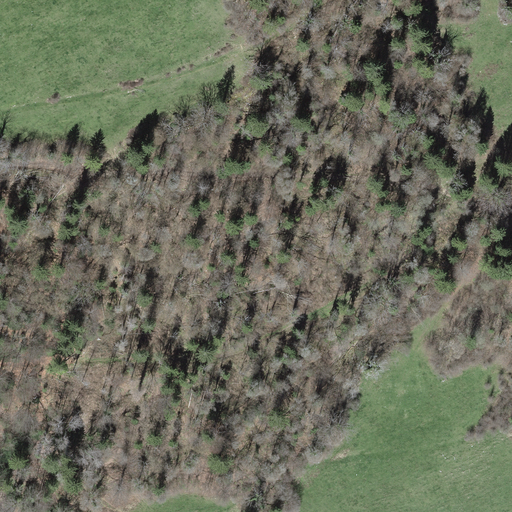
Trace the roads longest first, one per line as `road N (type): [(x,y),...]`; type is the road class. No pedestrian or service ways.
road 1 (track): [(511,218),(455,192),(399,183),(173,158),(0,156)]
road 2 (track): [(415,343),(495,242)]
